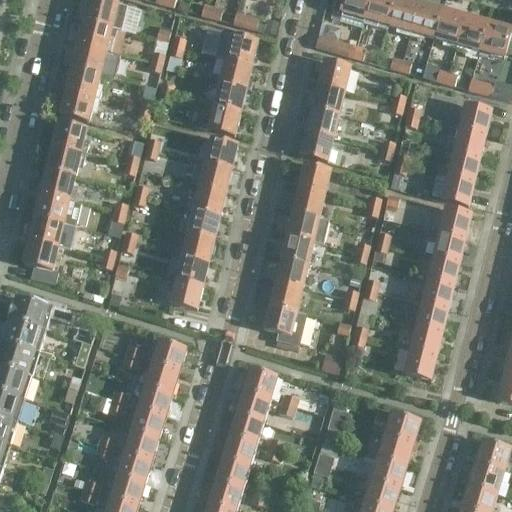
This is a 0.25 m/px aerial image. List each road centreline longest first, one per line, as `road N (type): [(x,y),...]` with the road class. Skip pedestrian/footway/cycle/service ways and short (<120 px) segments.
road 1 (residential): [(310,0),(223,352),(174,511)]
road 2 (residential): [(424,511),(511,178)]
road 3 (residential): [(0,215),(50,0)]
